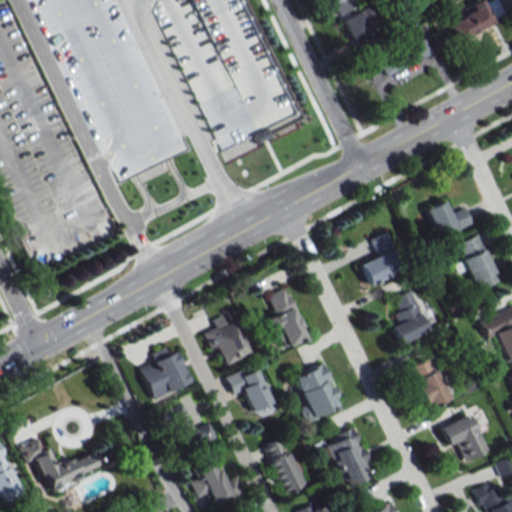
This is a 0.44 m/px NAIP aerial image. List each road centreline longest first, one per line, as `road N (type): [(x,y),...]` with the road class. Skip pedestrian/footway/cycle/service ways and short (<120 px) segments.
road 1 (secondary): [(0,360),(511,76)]
road 2 (residential): [(281,203),(430,511)]
road 3 (residential): [(155,272),(268,511)]
road 4 (residential): [(186,511),(84,313)]
road 5 (residential): [(357,162),(277,0)]
road 6 (residential): [(511,242),(450,111)]
